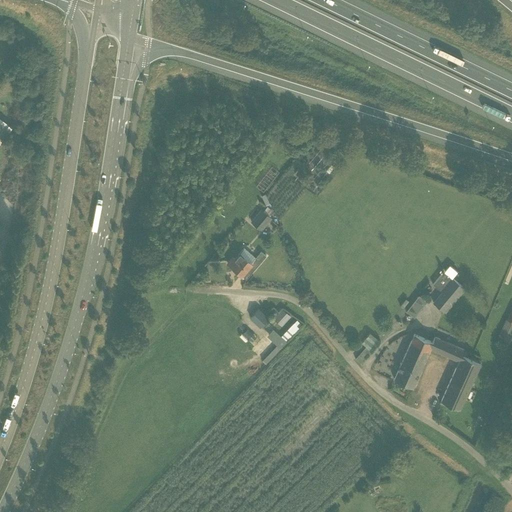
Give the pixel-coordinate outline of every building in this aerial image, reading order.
[(0,131),(0,139),(12,126),(8,123),(0,131)] [(288,172),(292,175),(297,168),(293,166),(288,172)] [(251,221),(261,230),(272,218),(262,209),(251,221)] [(232,257),(227,263),(242,276),(247,270),(252,274),(267,256),(262,252),(256,258),(245,249),(235,260),(232,257)] [(440,291),(451,278),(442,270),(431,284),(440,291)] [(444,310),(463,287),(453,278),(434,302),(444,310)] [(418,294),(405,310),(414,316),(426,301),(418,294)] [(511,338),(511,307),(506,319),(498,338),(510,344),(511,338)] [(268,318),(258,308),(250,317),(260,327),(268,318)] [(283,308),(274,317),(282,324),(291,315),(283,308)] [(296,319),(281,335),(273,328),(266,335),(277,344),(263,359),(266,361),(301,324),(296,319)] [(366,346),(355,358),(360,362),(370,350),(379,340),(370,332),(361,342),(366,346)] [(394,379),(412,387),(430,348),(458,360),(459,361),(462,354),(464,349),(434,336),(432,341),(414,333),(394,379)] [(458,360),(441,400),(460,408),(480,363),(462,354),(459,361),(458,360)]
